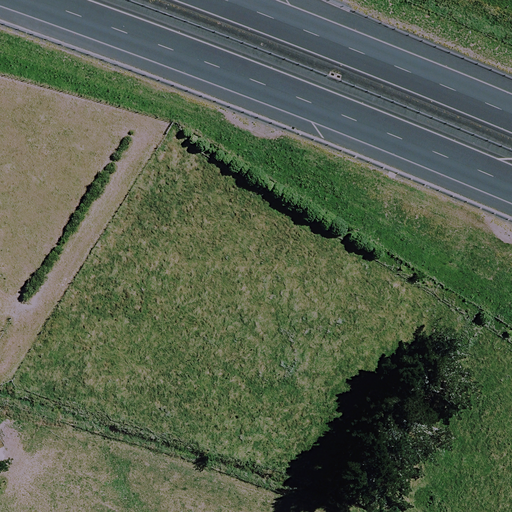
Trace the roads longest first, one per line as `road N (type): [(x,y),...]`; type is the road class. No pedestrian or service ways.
road 1 (motorway): [(511,189),(269,89),(10,0)]
road 2 (motorway): [(222,0),(511,112)]
